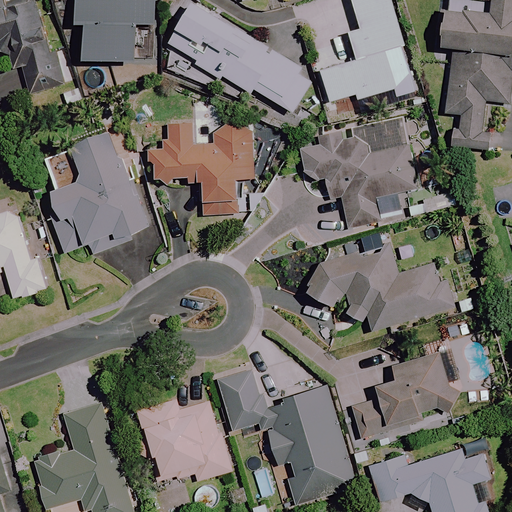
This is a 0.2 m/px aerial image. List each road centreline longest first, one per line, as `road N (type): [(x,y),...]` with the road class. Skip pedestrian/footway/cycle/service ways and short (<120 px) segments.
road 1 (residential): [(226,278),(241,308),(225,337),(175,341),(130,327)]
road 2 (residential): [(0,373),(130,327)]
road 3 (residential): [(130,327),(142,304),(186,277),(226,278)]
